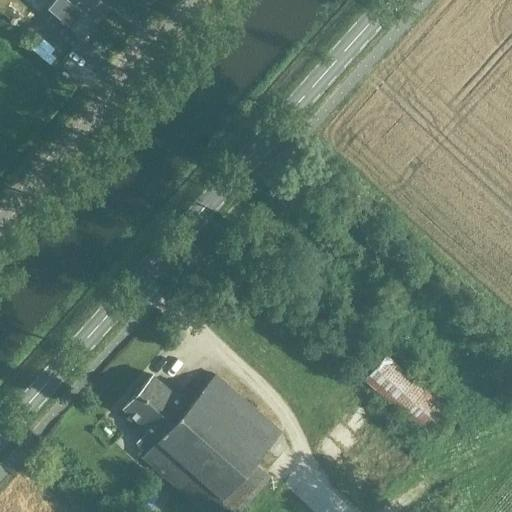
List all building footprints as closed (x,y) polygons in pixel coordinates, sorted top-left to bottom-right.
[(79,0),(75,6),(96,25),(109,10),(97,0),(79,0)] [(83,39),(96,25),(75,6),(58,24),(67,32),(70,28),(83,39)] [(424,432),(446,408),(385,355),(364,380),(424,432)] [(254,461),(280,432),(215,375),(188,406),(152,375),(123,408),(148,431),(137,443),(146,452),(142,456),(205,511),(237,511),(270,475),(254,461)] [(368,498),(415,446),(360,398),(314,449),(368,498)]
